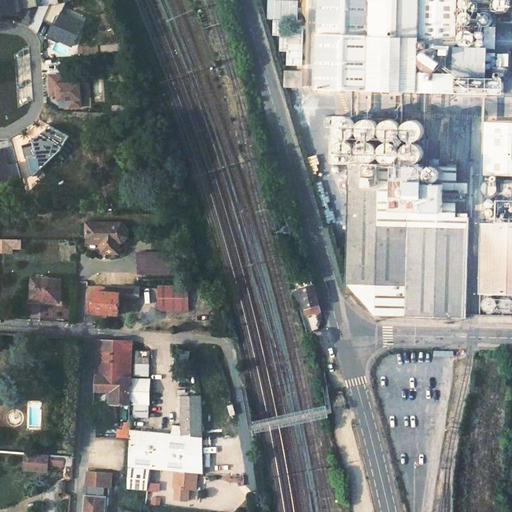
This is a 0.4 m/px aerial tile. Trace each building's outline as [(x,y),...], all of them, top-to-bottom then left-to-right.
[(324,0),(321,85),(454,90),(456,0),(324,0)] [(481,0),(456,0),(454,90),(479,91),(481,0)] [(511,0),(481,0),(479,91),(511,91),(511,0)] [(288,69),(287,84),(303,85),(304,69),(288,69)] [(382,229),(467,231),(467,214),(456,213),(458,167),(427,166),(429,120),(336,117),(335,164),(351,165),(348,228),(382,229)] [(511,227),(480,227),(478,296),(511,296),(511,121),(482,121),(480,176),(511,176),(511,227)] [(497,199),(500,199),(504,197),(506,194),(507,191),(507,187),(505,183),(502,180),(498,179),(494,180),(491,182),(488,185),(487,189),(488,193),(490,196),(493,198),(497,199)] [(478,185),(478,188),(478,189),(479,191),(480,192),(484,193),(487,191),(487,189),(488,187),(487,185),(486,183),(483,182),(481,182),(479,183),(478,185)] [(490,207),(489,210),(490,213),(491,216),(494,218),(497,220),(500,220),(503,219),(506,217),(508,214),(509,211),(509,208),(508,205),(506,202),(503,201),(500,200),(496,200),(493,202),(491,204),(490,207)] [(121,224),(93,223),(92,242),(107,243),(106,250),(125,251),(125,243),(127,243),(129,242),(132,240),(134,236),(134,234),(133,230),(132,228),(130,226),(127,225),(121,224)] [(374,315),(462,317),(467,231),(382,229),(348,228),(345,285),(374,315)] [(12,242),(3,241),(2,255),(11,256),(11,249),(21,249),(21,242),(16,242),(12,242)] [(304,243),(298,245),(300,254),(307,252),(304,243)] [(168,253),(143,252),(143,273),(168,274),(168,253)] [(168,274),(183,275),(184,255),(168,253),(168,274)] [(301,273),(304,282),(315,278),(312,270),(301,273)] [(65,280),(38,278),(35,300),(63,302),(65,280)] [(304,282),(303,282),(309,301),(321,298),(315,278),(304,282)] [(191,309),(191,283),(160,283),(160,308),(191,309)] [(137,295),(137,285),(122,284),(122,291),(122,295),(137,295)] [(89,312),(122,313),(122,295),(122,291),(119,290),(119,286),(97,285),(97,298),(89,298),(89,312)] [(479,301),(479,303),(479,305),(480,307),(482,309),(483,309),(488,309),(489,308),(491,306),(491,304),(491,302),(491,300),(489,298),(488,297),(485,297),(481,298),(479,301)] [(496,301),(496,303),(496,305),(496,307),(498,309),(500,310),(502,310),(504,310),(506,309),(507,308),(508,306),(509,304),(508,302),(507,300),(506,299),(504,298),(499,298),(498,299),(496,301)] [(135,343),(100,342),(98,391),(114,393),(114,405),(132,406),(135,349),(135,343)] [(191,353),(183,352),(181,367),(190,368),(191,353)] [(153,382),(136,381),(135,404),(153,405),(153,382)] [(202,398),(182,398),(183,428),(183,436),(204,438),(202,398)] [(137,428),(131,428),(131,433),(133,433),(129,489),(147,492),(150,470),(151,470),(161,471),(176,473),(195,475),(199,475),(205,476),(204,438),(183,436),(183,428),(174,428),(173,435),(137,433),(137,428)] [(65,458),(27,455),(25,469),(47,471),(48,471),(49,464),(64,466),(65,458)] [(161,471),(151,470),(149,492),(154,492),(155,485),(160,486),(161,471)] [(195,475),(176,473),(175,489),(177,490),(175,501),(189,503),(190,491),(193,491),(195,475)] [(103,511),(105,499),(88,497),(86,511),(103,511)]
